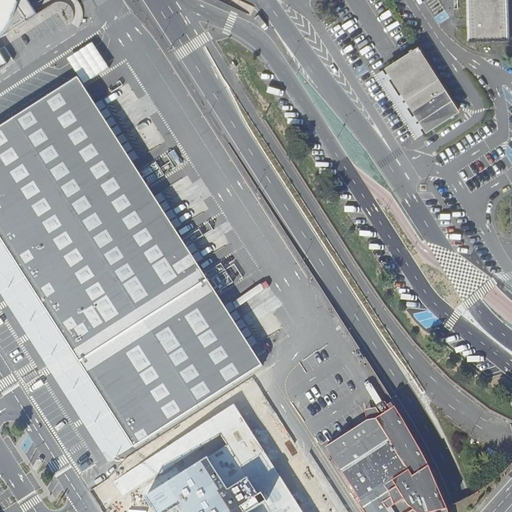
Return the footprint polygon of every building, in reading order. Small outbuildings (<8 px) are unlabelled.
[(0,0),(0,68),(8,63),(13,60),(5,46),(0,48),(0,37),(37,14),(27,0),(0,0)] [(509,39),(507,0),(469,0),(470,40),(509,39)] [(457,113),(416,48),(387,67),(391,72),(394,77),(404,92),(412,105),(417,114),(425,126),(428,131),(457,113)] [(385,75),(383,70),(376,75),(417,138),(423,134),(420,130),(425,126),(417,114),(412,117),(407,108),(412,105),(404,92),(399,96),(389,80),(394,77),(391,72),(385,75)] [(0,128),(0,237),(135,448),(263,366),(95,105),(78,78),(0,128)] [(135,448),(0,237),(0,289),(111,463),(135,448)] [(365,410),(367,421),(376,419),(380,416),(375,408),(365,410)] [(367,421),(326,447),(354,491),(360,500),(357,502),(362,509),(363,509),(364,511),(441,511),(440,511),(380,416),(376,419),(367,421)] [(354,491),(352,493),(357,502),(360,500),(354,491)]
